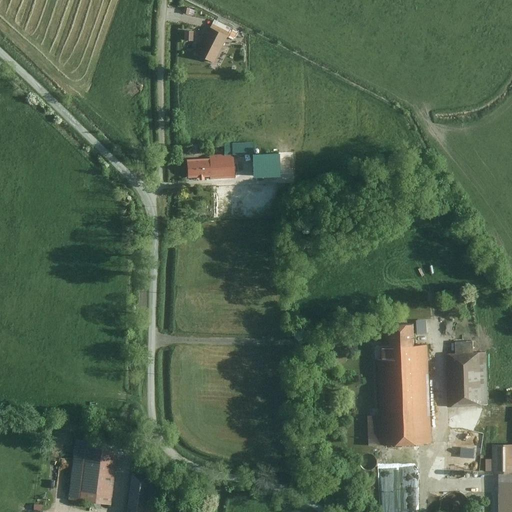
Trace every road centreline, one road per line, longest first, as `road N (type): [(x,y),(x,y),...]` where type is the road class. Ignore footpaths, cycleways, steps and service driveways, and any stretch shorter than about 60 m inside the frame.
road 1 (unclassified): [(216,476),(170,456),(158,440),(158,196)]
road 2 (unclassified): [(158,196),(0,50)]
road 3 (unclassified): [(158,196),(166,0)]
road 4 (track): [(155,339),(337,346)]
